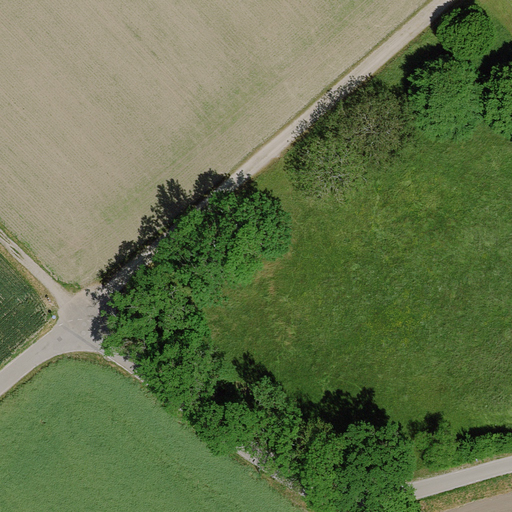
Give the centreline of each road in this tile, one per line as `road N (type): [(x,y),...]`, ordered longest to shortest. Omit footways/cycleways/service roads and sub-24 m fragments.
road 1 (residential): [(511,465),(391,497),(311,488),(111,345),(87,337),(56,342),(0,384)]
road 2 (track): [(446,0),(131,270),(78,336)]
road 3 (track): [(0,235),(65,301),(78,336)]
